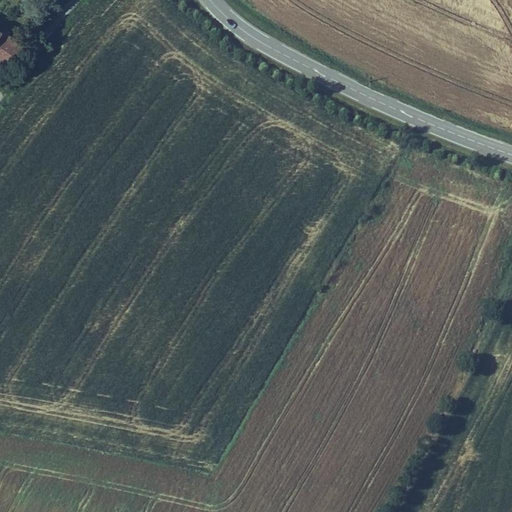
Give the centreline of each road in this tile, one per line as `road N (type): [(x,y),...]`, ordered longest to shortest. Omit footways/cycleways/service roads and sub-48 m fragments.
road 1 (tertiary): [(511,156),(340,85),(243,32),(207,0)]
road 2 (unclassified): [(74,0),(0,100)]
